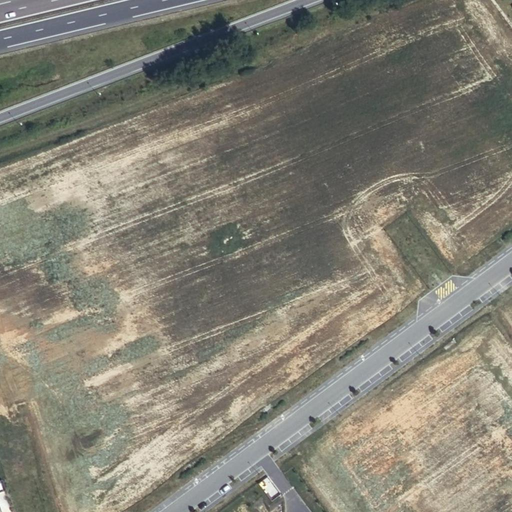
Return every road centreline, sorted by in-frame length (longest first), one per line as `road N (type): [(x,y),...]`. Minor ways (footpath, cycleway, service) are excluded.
road 1 (unclassified): [(178,511),(511,262)]
road 2 (motorway): [(0,119),(311,0)]
road 3 (unclassified): [(118,511),(0,328)]
road 4 (motorway): [(0,43),(183,0)]
